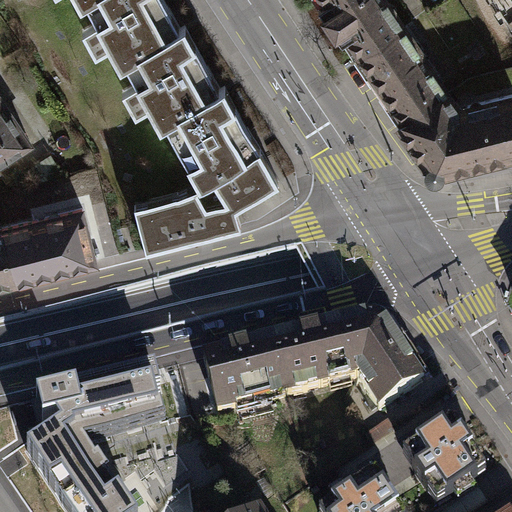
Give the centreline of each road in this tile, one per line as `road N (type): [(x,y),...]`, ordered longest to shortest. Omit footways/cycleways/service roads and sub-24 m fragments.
road 1 (primary): [(511,203),(0,332)]
road 2 (primary): [(0,361),(511,233)]
road 3 (primary): [(0,380),(430,273)]
road 4 (primary): [(389,209),(0,302)]
road 5 (primary): [(247,0),(389,209)]
road 6 (tertiary): [(430,273),(511,397)]
road 7 (primary): [(511,195),(389,209)]
